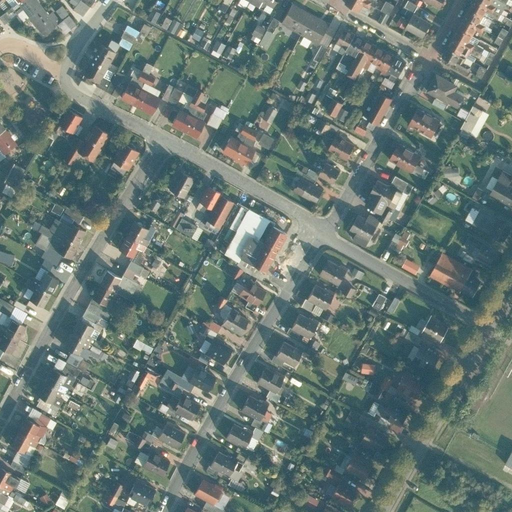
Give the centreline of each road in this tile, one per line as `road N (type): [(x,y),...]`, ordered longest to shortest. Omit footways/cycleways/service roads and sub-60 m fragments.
road 1 (residential): [(0,422),(164,139)]
road 2 (residential): [(163,511),(324,233)]
road 3 (residential): [(488,325),(383,511)]
road 4 (residential): [(324,233),(431,58)]
road 5 (residential): [(324,233),(488,325)]
road 6 (residential): [(164,139),(324,233)]
road 7 (residential): [(64,72),(73,92),(164,139)]
